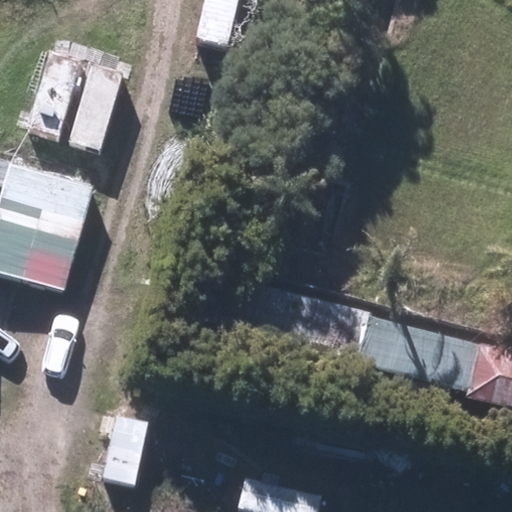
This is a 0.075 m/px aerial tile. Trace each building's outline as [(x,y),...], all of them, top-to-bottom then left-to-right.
[(195,76),(216,80),(220,49),(199,45),(195,76)] [(33,130),(65,139),(85,64),(53,56),(33,130)] [(78,144),(110,153),(130,78),(98,70),(78,144)] [(0,286),(67,302),(91,199),(6,180),(0,204),(0,286)] [(511,363),(370,329),(371,322),(212,285),(199,337),(470,401),(467,411),(478,413),(474,432),(511,440),(511,363)] [(151,427),(112,421),(101,487),(140,494),(151,427)]
